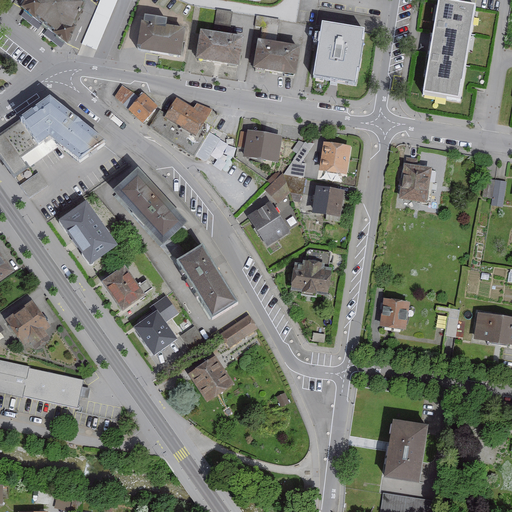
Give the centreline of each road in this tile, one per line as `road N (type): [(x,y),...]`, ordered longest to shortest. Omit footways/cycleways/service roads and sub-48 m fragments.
road 1 (residential): [(342,375),(293,364),(245,285),(213,208),(175,164),(58,72)]
road 2 (residential): [(58,72),(95,71),(381,121)]
road 3 (secondary): [(167,434),(0,196)]
road 4 (residential): [(349,363),(381,121)]
road 5 (residential): [(0,419),(117,444),(167,434)]
road 6 (residential): [(511,391),(349,363)]
road 7 (residential): [(326,511),(342,375)]
road 8 (residential): [(381,121),(511,144)]
road 9 (residential): [(381,121),(398,0)]
